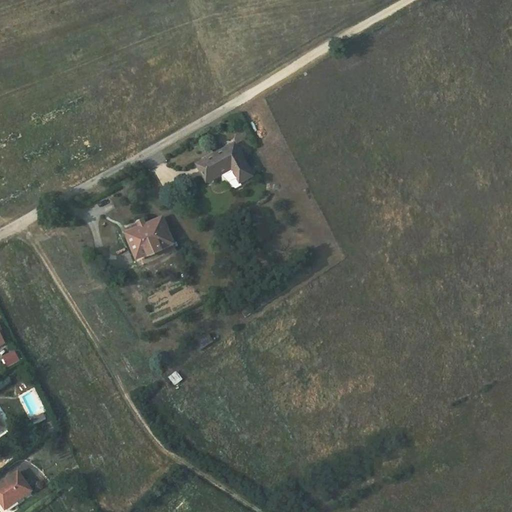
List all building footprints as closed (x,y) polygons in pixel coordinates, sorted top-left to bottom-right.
[(68,126),(71,124),(75,131),(87,124),(83,117),(82,117),(75,104),(52,117),(60,130),(68,126)] [(42,143),(29,120),(17,128),(17,127),(0,136),(1,137),(0,137),(0,163),(1,166),(14,159),(10,151),(8,148),(23,139),(25,142),(29,150),(42,143)] [(71,151),(73,154),(66,158),(73,170),(81,165),(80,165),(93,158),(80,135),(67,143),(71,151)] [(8,148),(10,151),(25,142),(23,139),(8,148)] [(235,144),(224,150),(227,155),(231,153),(230,151),(237,147),(235,144)] [(227,155),(224,150),(199,164),(208,182),(222,175),(233,168),(242,183),(253,177),(237,147),(230,151),(231,153),(227,155)] [(59,163),(52,167),(50,163),(45,155),(32,163),(45,186),(57,178),(57,179),(65,174),(59,163)] [(233,168),(222,175),(238,190),(243,186),(242,183),(233,168)] [(162,218),(127,234),(131,244),(135,243),(141,258),(174,244),(162,218)] [(131,244),(127,234),(124,235),(136,261),(141,258),(135,243),(131,244)] [(129,251),(118,252),(120,267),(132,266),(129,251)] [(144,265),(141,258),(136,261),(139,268),(144,265)] [(209,334),(195,344),(198,349),(213,339),(209,334)] [(6,367),(20,360),(15,349),(1,356),(6,367)] [(168,377),(175,385),(183,379),(177,370),(168,377)] [(44,415),(33,420),(35,425),(46,419),(44,415)] [(19,471),(0,484),(0,501),(6,510),(33,491),(19,471)]
